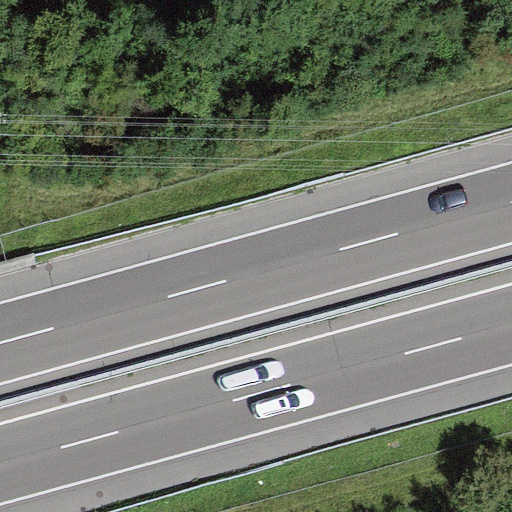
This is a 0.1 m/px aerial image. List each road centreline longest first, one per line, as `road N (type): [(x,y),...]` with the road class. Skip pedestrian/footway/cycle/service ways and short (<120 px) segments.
road 1 (motorway): [(0,467),(511,327)]
road 2 (motorway): [(511,203),(0,343)]
